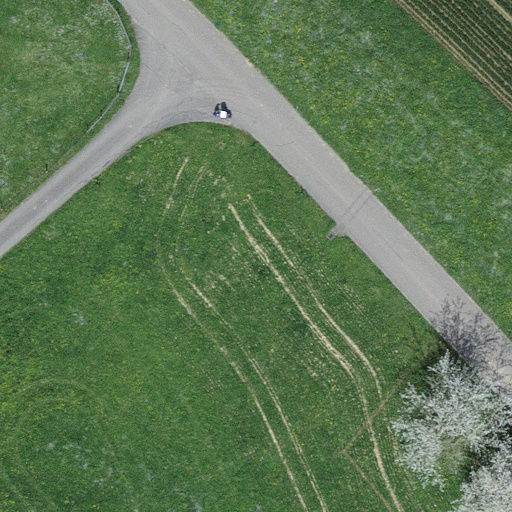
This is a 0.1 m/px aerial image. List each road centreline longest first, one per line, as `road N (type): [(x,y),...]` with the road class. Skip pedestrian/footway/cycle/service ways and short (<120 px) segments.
road 1 (residential): [(149,0),(511,381)]
road 2 (track): [(214,64),(0,237)]
